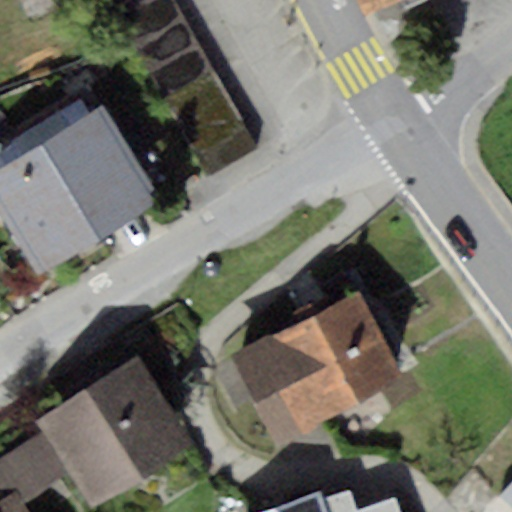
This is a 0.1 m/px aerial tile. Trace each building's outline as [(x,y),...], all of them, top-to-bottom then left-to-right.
[(20,0),(26,23),(60,13),(56,0),(20,0)] [(173,0),(107,0),(210,180),(259,152),(173,0)] [(370,0),(373,8),(393,0),(370,0)] [(103,109),(0,170),(0,201),(42,272),(159,203),(103,109)] [(358,289),(234,356),(283,447),(407,380),(358,289)] [(139,366),(42,425),(92,507),(189,448),(139,366)] [(402,511),(398,495),(343,511),(402,511)] [(30,511),(21,497),(0,510),(0,511),(30,511)] [(327,511),(324,501),(287,511),(327,511)]
